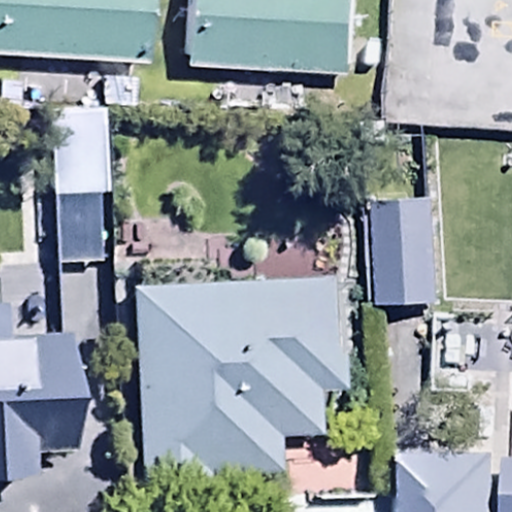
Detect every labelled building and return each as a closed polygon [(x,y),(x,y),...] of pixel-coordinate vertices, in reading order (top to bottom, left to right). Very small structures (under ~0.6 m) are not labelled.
[(0,0),(0,50),(144,58),(146,0),(0,0)] [(349,0),(185,0),(183,63),(347,70),(349,0)] [(100,152),(44,155),(48,258),(105,255),(100,152)] [(425,193),(366,196),(372,302),(431,298),(425,193)] [(115,231),(117,267),(195,263),(194,227),(115,231)] [(335,272),(126,281),(135,491),(204,488),(203,467),(276,464),(274,427),(312,426),(310,383),(340,382),(335,272)] [(0,294),(0,463),(29,463),(29,445),(69,443),(65,326),(16,327),(15,294),(0,294)] [(511,511),(511,445),(500,445),(497,511),(511,511)] [(486,511),(485,446),(383,448),(384,511),(486,511)]
